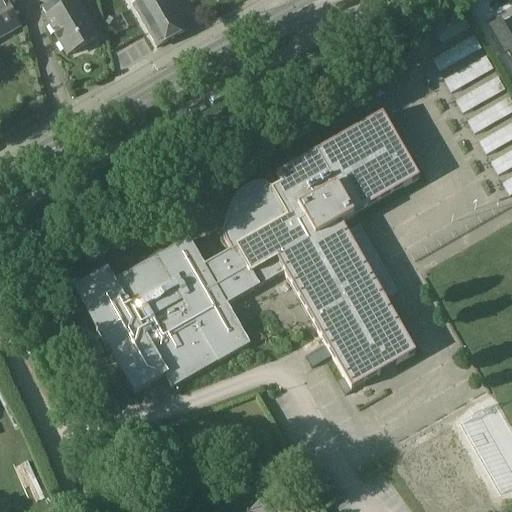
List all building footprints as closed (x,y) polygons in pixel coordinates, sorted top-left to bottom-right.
[(0,0),(0,38),(17,28),(8,12),(13,9),(11,5),(15,3),(13,0),(0,0)] [(57,0),(41,9),(46,19),(46,20),(67,57),(97,40),(73,0),(57,0)] [(169,0),(144,0),(132,7),(156,49),(187,31),(169,0)] [(423,23),(429,36),(461,21),(455,8),(423,23)] [(499,22),(488,28),(503,54),(507,52),(511,60),(511,41),(511,42),(499,22)] [(464,29),(425,50),(432,63),(471,42),(464,29)] [(443,83),(483,64),(476,50),(436,70),(443,83)] [(455,104),(493,84),(486,71),(448,92),(455,104)] [(466,123),(506,105),(500,93),(460,111),(466,123)] [(478,145),(511,128),(511,111),(471,132),(478,145)] [(203,268),(226,308),(283,275),(350,393),(414,356),(384,304),(397,297),(359,229),(346,237),(340,226),(418,181),(381,117),(275,178),(280,187),(271,193),(270,191),(268,189),(267,188),(265,187),(263,186),(261,186),(260,185),(258,185),(256,186),(254,186),(252,187),(240,195),(230,208),(224,227),(223,230),(223,232),(223,235),(223,238),(224,240),(225,243),(226,245),(230,253),(203,268)] [(490,165),(511,154),(511,138),(484,152),(490,165)] [(511,164),(495,173),(501,187),(511,182),(511,164)] [(248,347),(226,308),(203,268),(188,242),(113,285),(106,272),(72,292),(132,397),(165,379),(171,390),(216,364),(217,365),(248,347)] [(98,416),(120,409),(117,400),(95,407),(98,416)] [(275,491),(269,500),(283,511),(289,511),(294,506),(275,491)]
